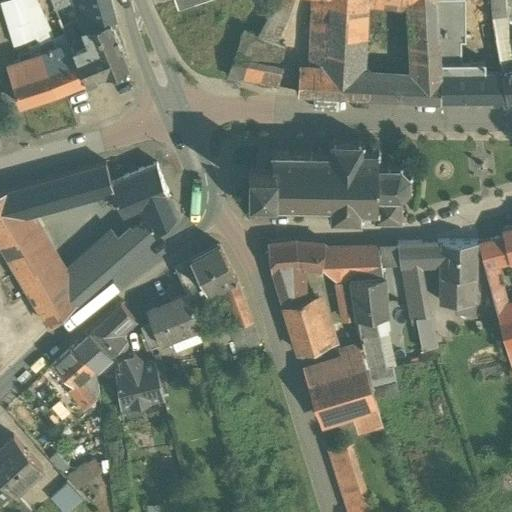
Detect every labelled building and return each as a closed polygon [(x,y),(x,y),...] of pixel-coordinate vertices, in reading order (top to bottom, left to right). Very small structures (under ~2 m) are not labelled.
[(54,38),(38,5),(17,12),(12,0),(7,0),(1,2),(14,46),(35,38),(39,46),(54,38)] [(12,0),(17,12),(38,5),(35,0),(12,0)] [(92,1),(91,0),(68,0),(69,3),(74,14),(78,13),(88,10),(86,2),(92,1)] [(111,0),(91,0),(92,1),(86,2),(88,10),(78,13),(82,27),(114,18),(116,17),(111,0)] [(276,0),(259,35),(260,35),(279,43),(294,0),(276,0)] [(329,0),(314,0),(314,69),(326,70),(329,0)] [(362,0),(329,0),(326,70),(358,72),(362,0)] [(437,0),(430,0),(412,0),(416,75),(440,77),(440,62),(440,43),(437,0)] [(461,42),(466,42),(464,0),(436,0),(437,0),(440,43),(461,42)] [(70,24),(62,5),(55,7),(63,26),(70,24)] [(82,27),(86,36),(71,43),(87,81),(117,69),(129,64),(114,18),(82,27)] [(279,43),(260,35),(259,35),(245,28),(234,60),(246,62),(242,79),(277,86),(285,46),(279,43)] [(54,38),(39,46),(42,53),(58,46),(54,38)] [(58,46),(42,53),(55,95),(87,82),(87,81),(71,43),(70,41),(58,46)] [(461,42),(440,43),(440,62),(461,61),(461,42)] [(42,53),(7,63),(20,106),(55,95),(42,53)] [(246,62),(234,60),(228,77),(242,79),(246,62)] [(461,61),(440,62),(440,77),(440,99),(485,99),(485,70),(485,62),(461,61)] [(314,69),(299,68),(298,91),(370,95),(372,73),(358,72),(326,70),(314,69)] [(500,70),(485,70),(485,99),(506,99),(502,79),(500,70)] [(416,75),(372,73),(370,95),(440,99),(440,77),(416,75)] [(511,77),(502,79),(506,99),(511,98),(511,77)] [(376,150),(361,150),(362,145),(365,145),(365,142),(362,142),(362,141),(361,141),(361,137),(358,137),(358,141),(337,141),(337,137),(333,137),(333,141),(329,141),(329,145),(332,145),(332,153),(313,152),(313,149),(310,149),(310,152),(290,152),(290,148),(274,148),(274,152),(259,152),(259,165),(251,165),(251,170),(250,187),(251,187),(251,192),(255,192),(255,195),(260,199),(265,199),(271,195),(272,195),(272,205),(273,205),(273,209),(288,209),(288,206),(309,206),(309,209),(312,210),(312,206),(331,206),(331,214),(328,214),(328,217),(331,218),(332,218),(332,222),(335,222),(335,218),(357,219),(357,222),(357,223),(369,223),(369,222),(375,223),(375,224),(376,224),(377,223),(387,223),(387,224),(389,224),(389,223),(399,223),(399,224),(401,224),(401,223),(402,223),(403,223),(403,221),(402,220),(402,210),(403,210),(403,208),(402,208),(402,199),(403,198),(402,195),(409,188),(412,190),(413,187),(410,185),(410,177),(413,175),(412,172),(408,174),(401,166),(402,163),(399,162),(398,165),(389,165),(390,161),(386,161),(386,165),(378,164),(378,153),(381,151),(379,148),(376,150)] [(106,163),(8,189),(23,216),(113,191),(115,191),(112,181),(106,163)] [(157,164),(112,181),(115,191),(113,191),(123,215),(145,207),(149,218),(133,232),(144,244),(177,215),(157,164)] [(8,189),(0,191),(0,242),(50,327),(76,305),(66,288),(23,216),(8,189)] [(511,227),(502,230),(504,236),(509,262),(511,260),(511,227)] [(133,232),(122,242),(133,254),(144,244),(133,232)] [(504,236),(489,240),(495,265),(509,262),(504,236)] [(120,240),(66,288),(76,305),(133,254),(122,242),(120,240)] [(495,265),(489,240),(479,242),(485,268),(495,265)] [(296,241),(268,244),(272,272),(273,272),(284,307),(300,301),(299,266),(323,268),(323,267),(325,248),(325,244),(296,241)] [(422,243),(398,244),(400,265),(401,265),(401,266),(417,265),(423,265),(422,243)] [(442,243),(422,243),(423,265),(442,264),(442,243)] [(476,243),(442,243),(442,264),(442,290),(476,291),(476,243)] [(398,244),(379,245),(382,266),(400,265),(398,244)] [(347,247),(325,248),(323,267),(337,282),(337,283),(383,278),(382,266),(379,245),(347,246),(347,247)] [(218,246),(175,268),(186,294),(187,294),(191,303),(222,287),(236,280),(218,246)] [(429,312),(417,265),(401,266),(410,314),(429,312)] [(502,290),(495,265),(485,268),(492,293),(502,290)] [(385,278),(351,283),(357,320),(374,318),(388,317),(385,278)] [(236,280),(222,287),(226,298),(241,293),(236,280)] [(347,283),(337,285),(344,321),(354,319),(347,283)] [(476,291),(442,290),(441,306),(443,306),(445,311),(476,313),(476,291)] [(502,290),(492,293),(496,307),(507,304),(502,290)] [(241,293),(226,298),(231,312),(246,306),(241,293)] [(171,304),(148,313),(151,323),(160,345),(161,344),(201,328),(191,303),(187,294),(186,294),(170,301),(171,304)] [(300,301),(284,307),(298,352),(328,342),(314,297),(300,301)] [(511,302),(507,304),(496,307),(500,322),(511,318),(511,302)] [(121,303),(90,331),(112,353),(124,343),(120,339),(127,334),(123,329),(133,318),(121,303)] [(246,306),(231,312),(236,327),(237,328),(252,322),(246,306)] [(429,312),(410,314),(411,320),(416,319),(422,352),(437,349),(429,312)] [(374,318),(357,320),(361,338),(378,335),(374,318)] [(511,318),(500,322),(508,355),(511,354),(511,318)] [(252,322),(237,328),(236,327),(224,330),(221,322),(201,329),(205,352),(233,342),(233,340),(255,332),(252,322)] [(151,323),(140,328),(150,352),(162,347),(161,344),(160,345),(151,323)] [(109,354),(88,332),(73,346),(95,367),(109,354)] [(255,332),(233,340),(233,342),(237,353),(260,345),(255,332)] [(378,335),(361,338),(363,345),(368,367),(369,374),(385,370),(378,335)] [(124,343),(112,353),(115,356),(115,357),(114,358),(116,375),(130,372),(127,357),(124,343)] [(363,345),(343,351),(350,373),(366,368),(368,367),(363,345)] [(95,367),(73,346),(52,366),(73,387),(69,391),(85,409),(96,399),(82,380),(95,367)] [(436,352),(421,355),(424,363),(438,360),(436,352)] [(130,372),(116,375),(121,407),(140,402),(141,404),(164,399),(157,368),(154,362),(142,365),(132,355),(127,357),(130,372)] [(95,367),(82,380),(96,399),(99,396),(95,367)] [(350,373),(309,386),(319,419),(375,402),(374,399),(366,368),(350,373)] [(385,370),(369,374),(374,399),(397,394),(392,369),(385,370)] [(441,426),(452,425),(447,394),(436,396),(441,426)] [(13,437),(0,448),(0,479),(6,486),(14,495),(43,469),(13,437)] [(365,502),(346,446),(329,451),(347,508),(365,502)] [(86,463),(77,468),(78,470),(67,476),(77,488),(101,472),(95,460),(87,464),(86,463)] [(70,511),(85,500),(69,482),(50,499),(61,511),(70,511)] [(149,511),(166,511),(166,502),(149,502),(149,511)] [(367,511),(365,502),(347,508),(348,511),(367,511)]
